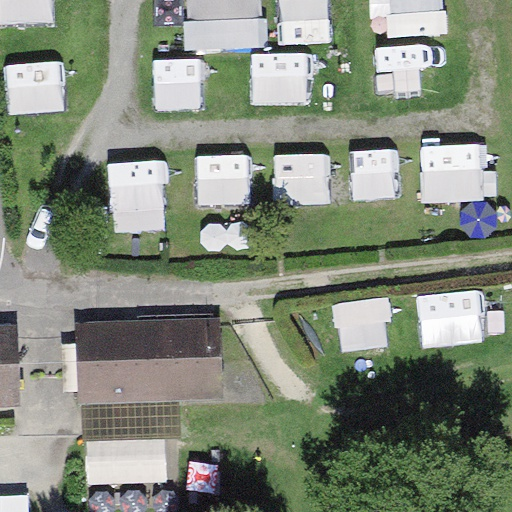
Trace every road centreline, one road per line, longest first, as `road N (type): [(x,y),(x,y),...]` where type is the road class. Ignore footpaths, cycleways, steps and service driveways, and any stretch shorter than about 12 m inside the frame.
road 1 (track): [(49,288),(249,300),(297,377),(334,404),(410,411),(511,384)]
road 2 (track): [(492,124),(117,133)]
road 3 (track): [(49,288),(73,182),(117,133),(132,0)]
road 4 (track): [(477,0),(492,124)]
